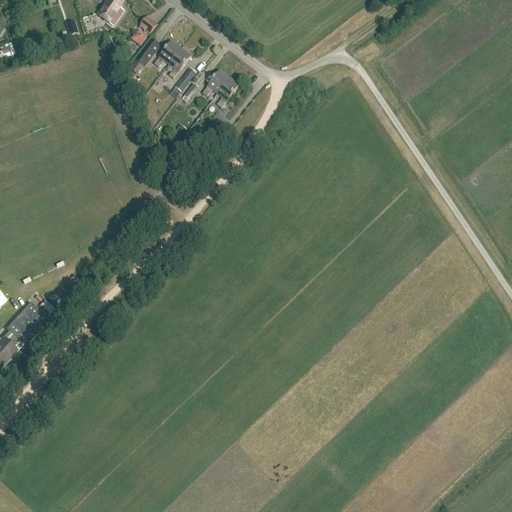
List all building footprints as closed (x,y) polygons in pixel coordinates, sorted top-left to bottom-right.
[(112,27),(123,11),(119,8),(124,0),(110,0),(105,7),(104,8),(97,17),(112,27)] [(74,23),(67,26),(70,37),(78,35),(74,23)] [(158,26),(153,23),(145,33),(150,36),(158,26)] [(137,31),(134,40),(145,43),(148,35),(137,31)] [(169,67),(181,51),(172,43),(159,59),(154,66),(159,70),(164,63),(169,67)] [(154,55),(146,49),(136,62),(144,68),(154,55)] [(181,51),(169,67),(174,71),(169,77),(173,81),(179,74),(191,58),(181,51)] [(217,96),(230,80),(220,72),(207,88),(208,89),(202,95),(207,99),(212,92),(217,96)] [(175,90),(181,94),(190,83),(184,78),(175,90)] [(230,80),(217,96),(222,100),(217,107),(221,110),(227,103),(227,104),(239,87),(230,80)] [(189,101),(193,97),(188,93),(185,97),(185,98),(182,101),(187,104),(189,101)] [(216,124),(210,131),(216,136),(222,129),(216,124)] [(47,311),(50,306),(39,300),(36,305),(47,311)] [(3,340),(18,353),(48,320),(31,304),(6,331),(9,334),(3,340)] [(0,372),(18,353),(3,340),(0,343),(0,372)]
